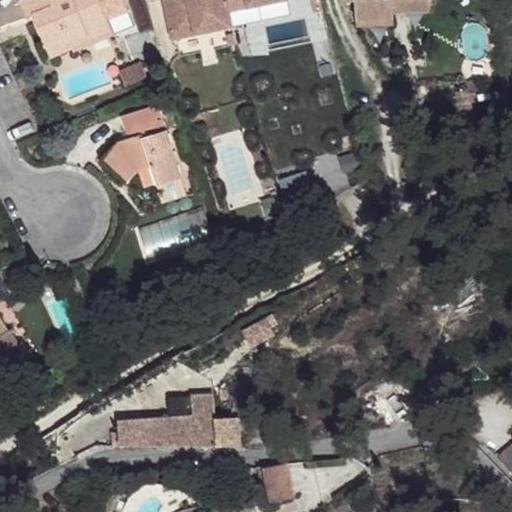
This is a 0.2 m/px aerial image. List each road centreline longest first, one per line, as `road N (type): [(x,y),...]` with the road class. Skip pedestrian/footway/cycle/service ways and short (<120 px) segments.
road 1 (residential): [(0,454),(393,223),(395,157),(386,108)]
road 2 (residential): [(0,511),(85,464),(263,458),(423,436),(464,447),(511,495)]
